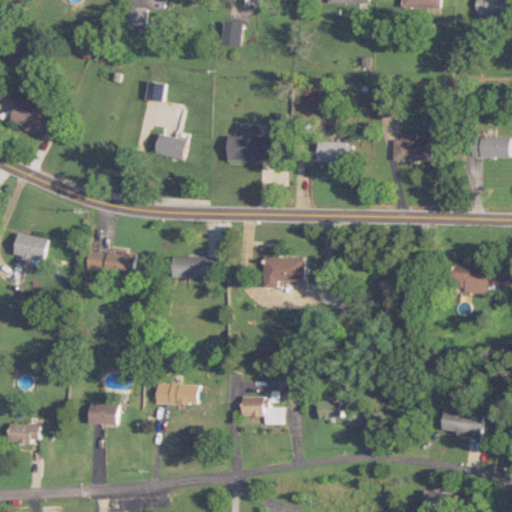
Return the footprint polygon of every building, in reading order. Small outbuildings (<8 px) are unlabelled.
[(164,0),(146,0),(147,8),(164,8),(164,0)] [(490,27),(502,27),(502,14),(511,13),(511,0),(479,0),(479,14),(490,14),(490,27)] [(146,24),(146,8),(128,8),(128,24),(146,24)] [(224,44),(241,45),(242,23),(225,22),(224,44)] [(162,102),(166,83),(150,80),(146,99),(162,102)] [(45,133),(54,103),(21,93),(12,123),(45,133)] [(397,116),(397,109),(389,109),(389,98),(382,98),(382,116),(397,116)] [(275,135),(260,135),(260,123),(244,123),(244,136),(231,136),(231,161),(275,161),(275,135)] [(184,159),(189,140),(162,133),(157,153),(184,159)] [(434,160),(434,140),(419,140),(419,135),(397,135),(397,160),(434,160)] [(511,135),(475,136),(475,156),(511,156),(511,135)] [(321,161),(350,161),(350,141),(321,141),(321,161)] [(44,262),(49,238),(20,232),(15,256),(44,262)] [(89,271),(136,274),(137,253),(90,250),(89,271)] [(221,256),(175,256),(175,276),(221,276),(221,256)] [(284,287),(284,280),(307,280),(307,257),(268,257),(268,287),(284,287)] [(453,290),(487,292),(489,264),(455,262),(453,290)] [(200,402),(200,382),(158,382),(158,402),(200,402)] [(266,423),(286,423),(286,406),(270,406),(270,395),(245,395),(245,415),(266,415),(266,423)] [(321,416),(343,416),(343,398),(321,398),(321,416)] [(119,423),(119,401),(92,401),(92,422),(119,423)] [(483,414),(446,408),(443,430),(479,436),(483,414)] [(11,441),(40,442),(40,423),(12,423),(11,441)] [(462,511),(466,495),(429,489),(425,508),(415,506),(413,511),(462,511)]
